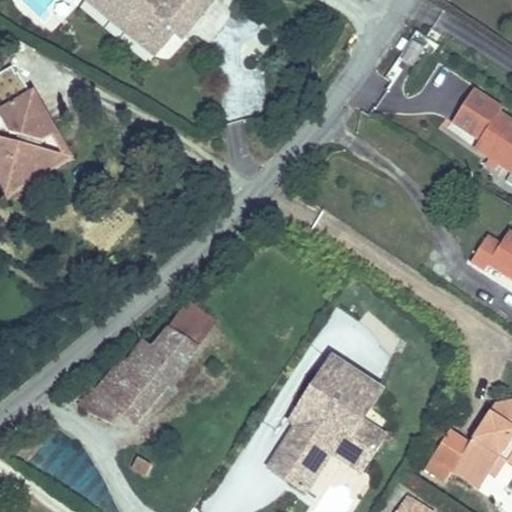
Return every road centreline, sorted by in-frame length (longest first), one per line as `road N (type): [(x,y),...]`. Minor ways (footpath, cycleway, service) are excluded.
road 1 (residential): [(0,416),(160,284),(261,185),(355,80),(405,0)]
road 2 (unknown): [(405,0),(511,82)]
